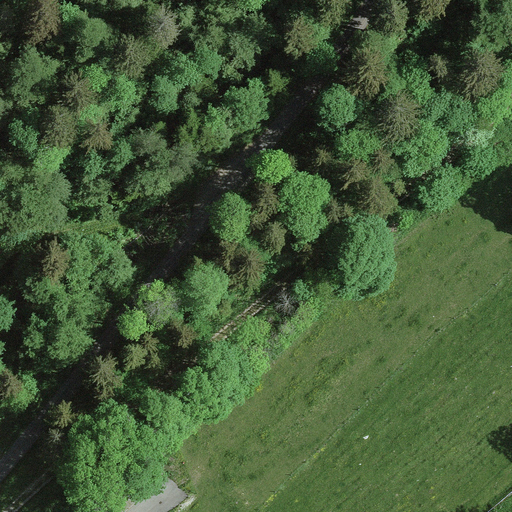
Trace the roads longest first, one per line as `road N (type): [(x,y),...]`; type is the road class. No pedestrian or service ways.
road 1 (track): [(18,511),(511,80)]
road 2 (unclassified): [(0,468),(212,214),(365,0)]
road 3 (track): [(0,274),(81,231),(219,198)]
